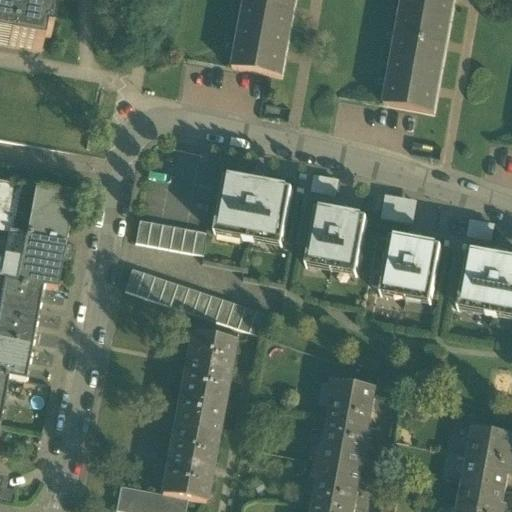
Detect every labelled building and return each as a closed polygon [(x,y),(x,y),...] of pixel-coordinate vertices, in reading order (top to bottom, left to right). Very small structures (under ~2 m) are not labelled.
[(56,0),(0,0),(0,46),(7,48),(7,49),(40,55),(43,40),(49,41),(56,0)] [(296,0),(245,0),(232,72),(282,81),(296,0)] [(454,0),(402,0),(382,109),(433,118),(454,0)] [(338,184),(315,180),(312,195),(335,199),(338,184)] [(253,187),(225,182),(216,232),(283,244),(292,194),(264,189),(265,183),(254,181),(253,187)] [(17,189),(0,185),(0,234),(8,236),(17,189)] [(74,199),(17,189),(8,236),(65,246),(74,199)] [(416,206),(386,200),(382,221),(412,227),(416,206)] [(336,217),(316,214),(307,264),(358,273),(367,223),(347,219),(348,214),(337,212),(336,217)] [(206,237),(139,225),(134,247),(202,260),(206,237)] [(493,229),(471,225),(468,239),(491,243),(493,229)] [(65,246),(8,236),(0,279),(0,283),(3,284),(42,291),(56,294),(65,246)] [(423,242),(411,240),(410,246),(391,242),(382,292),(432,302),(441,251),(422,248),(423,242)] [(496,261),(468,256),(459,306),(511,316),(511,264),(507,263),(508,258),(497,256),(496,261)] [(266,319),(131,273),(124,295),(259,341),(266,319)] [(42,291),(3,284),(0,298),(0,380),(6,382),(25,385),(42,291)] [(235,345),(191,337),(179,403),(222,411),(235,345)] [(376,393),(336,386),(321,468),(361,476),(376,393)] [(222,411),(179,403),(173,432),(217,440),(222,411)] [(217,440),(173,432),(161,499),(187,505),(205,507),(217,440)] [(511,439),(473,433),(472,438),(462,445),(468,455),(468,460),(511,468),(511,439)] [(511,468),(468,460),(467,465),(457,472),(463,482),(462,487),(505,495),(509,477),(511,477),(511,468)] [(354,511),(361,476),(321,468),(313,511),(354,511)] [(502,511),(505,495),(462,487),(461,493),(451,500),(458,510),(457,511),(502,511)] [(161,499),(160,499),(119,492),(115,511),(185,511),(187,505),(161,499)]
